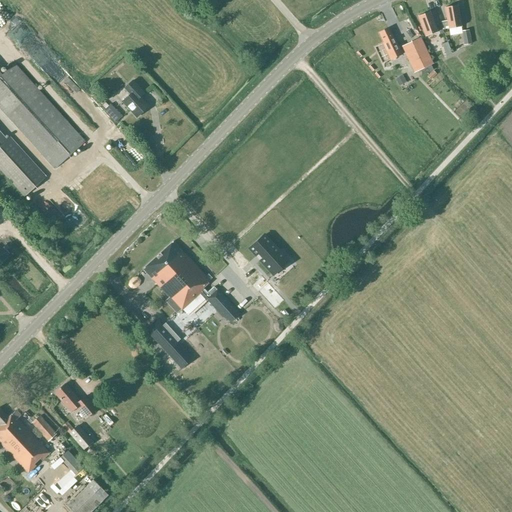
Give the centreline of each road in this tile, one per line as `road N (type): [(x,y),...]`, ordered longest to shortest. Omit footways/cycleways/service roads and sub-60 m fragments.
road 1 (tertiary): [(0,363),(296,58),(384,0)]
road 2 (track): [(511,307),(296,58)]
